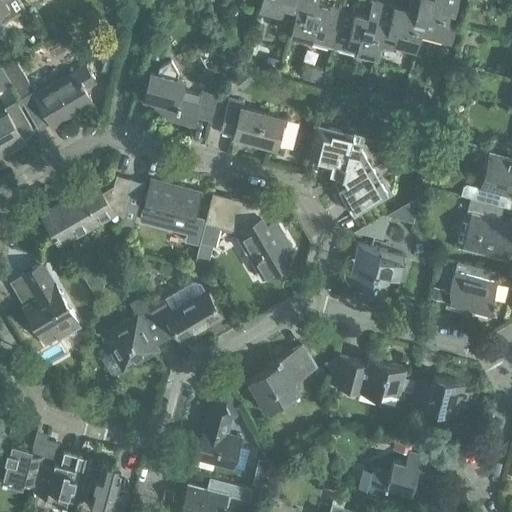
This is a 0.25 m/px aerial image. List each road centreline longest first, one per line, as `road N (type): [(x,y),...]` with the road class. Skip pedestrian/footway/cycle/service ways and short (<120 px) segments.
road 1 (residential): [(311,301),(319,225),(274,178),(127,142),(95,143),(6,187),(0,199)]
road 2 (residential): [(157,444),(186,377),(311,301)]
road 3 (residential): [(0,327),(16,381),(39,411),(157,444)]
road 4 (residential): [(500,338),(471,345),(311,301)]
road 5 (residential): [(442,511),(480,475),(499,392),(511,375)]
